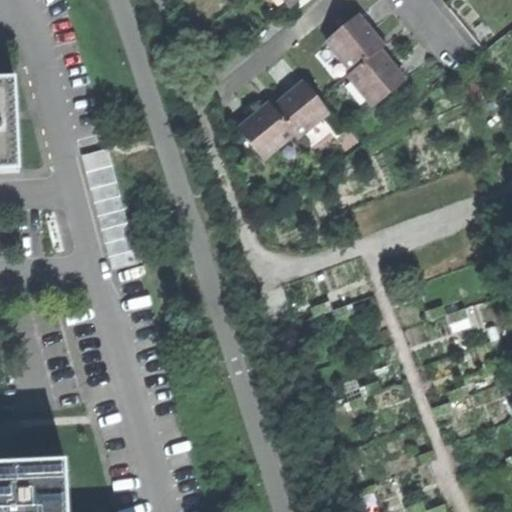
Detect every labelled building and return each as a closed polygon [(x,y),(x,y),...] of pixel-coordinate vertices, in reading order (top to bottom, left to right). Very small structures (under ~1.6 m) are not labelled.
[(328,41),(353,71),(380,49),(384,45),(370,29),(359,15),(328,41)] [(353,71),(349,75),(374,106),(406,79),(392,63),(380,49),(353,71)] [(0,172),(19,172),(19,156),(12,156),(12,139),(18,139),(15,81),(0,81),(0,172)] [(293,94),(276,107),(298,134),(301,137),(331,113),(306,83),(293,94)] [(267,160),(298,134),(276,107),(273,105),(261,115),(242,130),(267,160)] [(107,150),(82,157),(113,271),(115,270),(138,264),(107,150)] [(66,511),(65,463),(50,463),(50,470),(32,470),(31,464),(0,465),(0,511),(66,511)]
